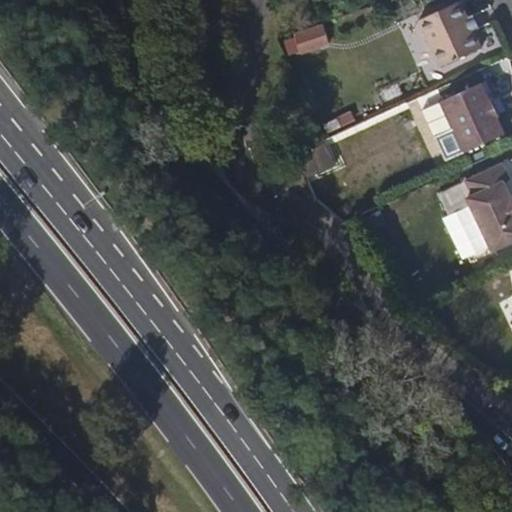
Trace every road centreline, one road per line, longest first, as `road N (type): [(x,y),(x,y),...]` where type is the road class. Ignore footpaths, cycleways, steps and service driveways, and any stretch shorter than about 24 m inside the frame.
road 1 (unclassified): [(104,0),(138,87),(175,141),(300,271),(380,323)]
road 2 (trunk): [(0,199),(120,346),(239,511)]
road 3 (unclassified): [(380,323),(323,234),(244,184),(234,168),(263,0)]
road 4 (trunk): [(292,511),(142,308)]
road 5 (trunk): [(142,308),(0,109)]
road 6 (trunk): [(142,308),(0,134)]
road 7 (unclassified): [(380,323),(511,440)]
road 8 (trunk): [(0,398),(109,511)]
